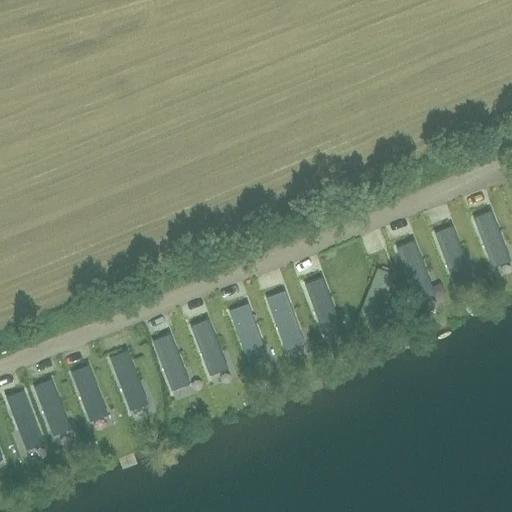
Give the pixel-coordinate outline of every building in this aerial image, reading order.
[(511,217),(498,190),(481,199),(504,243),(511,239),(511,217)] [(485,255),(443,225),(432,241),(475,269),(485,255)] [(464,281),(418,259),(410,277),(456,297),(464,281)] [(364,268),(348,263),(335,312),(354,316),(364,268)] [(404,278),(385,271),(368,319),(390,325),(404,278)] [(314,323),(297,275),(278,283),(295,328),(314,323)] [(276,332),(254,287),(237,296),(258,341),(276,332)] [(238,349),(197,319),(184,336),(227,364),(238,349)] [(118,361),(99,360),(94,409),(114,411),(118,361)] [(231,385),(184,361),(176,378),(224,400),(231,385)] [(161,371),(142,366),(129,413),(148,418),(161,371)] [(35,430),(6,390),(0,394),(0,416),(18,441),(35,430)]
